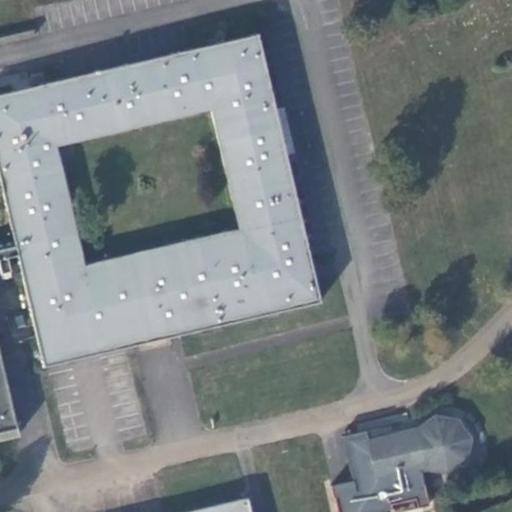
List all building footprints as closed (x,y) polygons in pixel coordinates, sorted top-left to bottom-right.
[(252,33),(0,91),(0,205),(10,251),(0,253),(0,444),(13,442),(0,384),(0,279),(6,278),(2,263),(12,261),(38,367),(315,303),(252,33)] [(421,471),(448,474),(466,461),(470,439),(456,420),(434,417),(416,430),(392,435),(369,441),(367,431),(342,437),(352,481),(354,491),(333,496),(336,511),(392,511),(391,506),(415,500),(427,498),(421,471)] [(390,426),(367,431),(369,441),(392,435),(390,426)] [(333,496),(354,491),(352,481),(331,486),(333,496)] [(429,506),(427,498),(415,500),(417,509),(429,506)] [(250,511),(248,499),(192,511),(250,511)]
